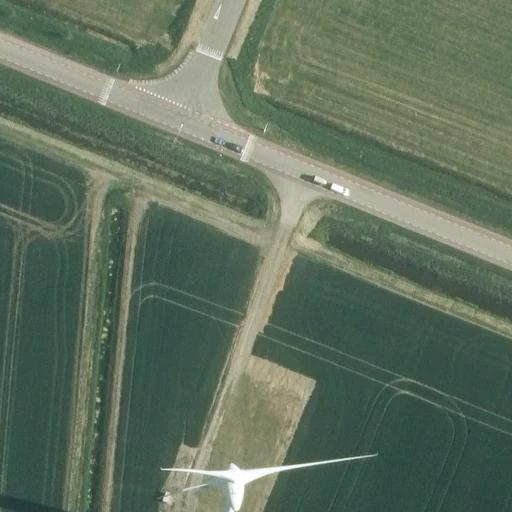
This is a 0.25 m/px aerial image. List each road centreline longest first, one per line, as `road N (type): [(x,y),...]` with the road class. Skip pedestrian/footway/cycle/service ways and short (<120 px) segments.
road 1 (secondary): [(511,262),(181,130)]
road 2 (secondary): [(181,130),(0,56)]
road 3 (unclassified): [(234,0),(181,130)]
